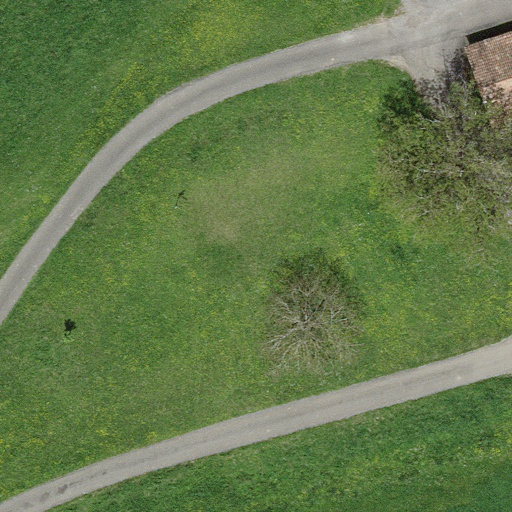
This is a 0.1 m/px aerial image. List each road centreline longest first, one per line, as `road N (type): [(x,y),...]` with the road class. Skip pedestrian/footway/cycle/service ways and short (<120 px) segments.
road 1 (track): [(0,322),(78,210),(159,121),(263,71),(426,46),(454,71),(511,192)]
road 2 (track): [(511,361),(43,511)]
road 3 (track): [(410,0),(426,46),(511,9)]
